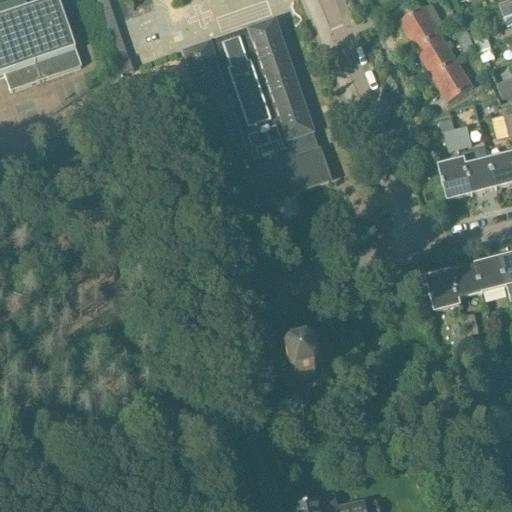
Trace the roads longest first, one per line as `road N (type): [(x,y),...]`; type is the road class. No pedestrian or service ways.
road 1 (residential): [(325,0),(422,248)]
road 2 (residential): [(212,302),(422,248)]
